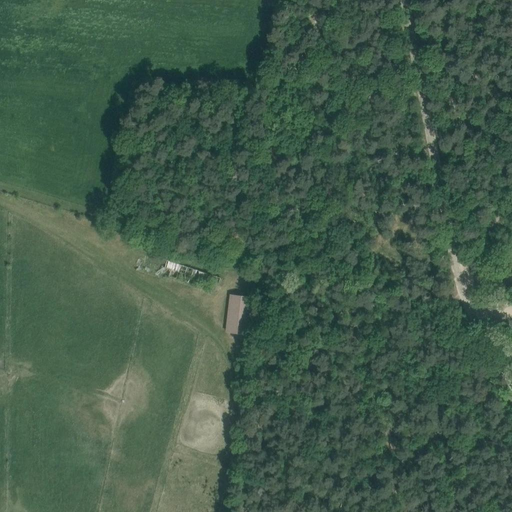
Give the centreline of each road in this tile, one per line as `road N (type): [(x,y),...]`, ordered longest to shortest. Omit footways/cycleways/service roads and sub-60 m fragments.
road 1 (unclassified): [(511,390),(467,308),(448,246),(400,0)]
road 2 (unknown): [(247,511),(278,277)]
